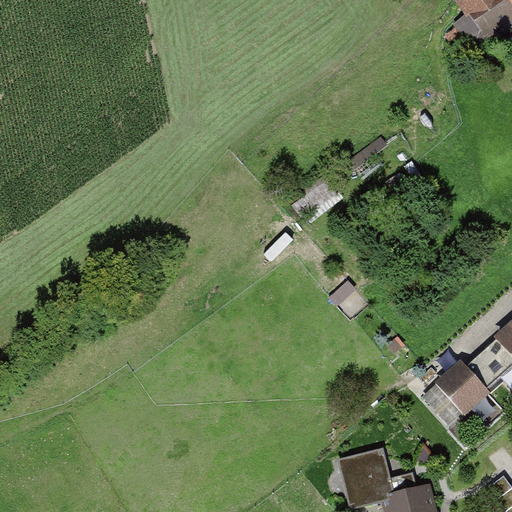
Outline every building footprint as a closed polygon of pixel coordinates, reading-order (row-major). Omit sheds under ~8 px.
[(511,0),(471,0),(497,41),(511,31),(511,0)] [(309,224),(345,204),(334,183),(297,203),(309,224)] [(511,332),(480,361),(504,388),(511,381),(511,332)] [(471,364),(443,387),(468,416),(496,393),(471,364)] [(390,452),(344,462),(353,504),(399,494),(390,452)] [(511,511),(511,487),(506,480),(482,499),(492,511),(511,511)] [(440,511),(435,488),(388,498),(391,511),(440,511)]
